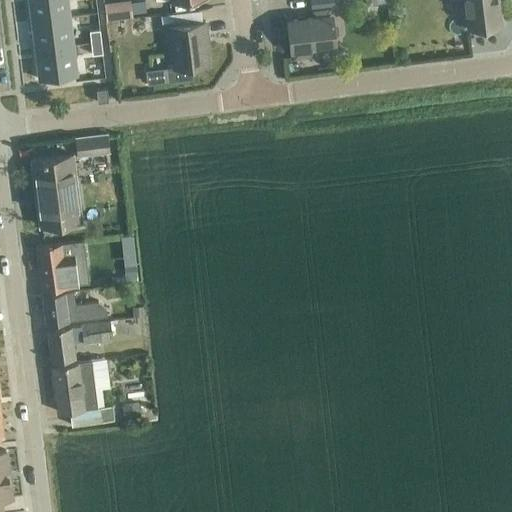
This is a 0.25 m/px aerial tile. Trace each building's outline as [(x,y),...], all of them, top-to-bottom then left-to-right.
[(28,0),(31,20),(53,18),(70,15),(68,0),(28,0)] [(121,0),(107,2),(109,20),(135,16),(133,0),(121,0)] [(334,0),(312,0),(313,8),(335,6),(334,0)] [(464,0),(468,29),(502,25),(498,0),(464,0)] [(314,18),(290,21),(294,57),(310,55),(309,47),(334,44),(333,36),(335,36),(338,33),(337,26),(334,23),(331,24),(329,8),(321,9),(313,10),(314,18)] [(170,14),(159,16),(160,23),(171,22),(170,14)] [(53,18),(31,20),(33,34),(35,49),(54,46),(74,44),(73,35),(70,15),(53,18)] [(195,78),(193,66),(209,64),(205,35),(207,35),(205,20),(171,25),(172,37),(169,38),(173,67),(169,67),(171,81),(195,78)] [(121,37),(119,22),(107,23),(109,39),(121,37)] [(99,29),(90,30),(91,42),(100,41),(101,41),(101,36),(100,29),(99,29)] [(100,41),(91,42),(92,54),(93,54),(98,53),(103,53),(101,41),(100,41)] [(54,46),(35,49),(39,79),(58,76),(78,74),(74,44),(54,46)] [(98,103),(109,101),(108,88),(96,89),(98,103)] [(108,134),(75,138),(77,156),(110,152),(108,134)] [(72,153),(33,158),(41,225),(80,220),(72,153)] [(89,282),(84,240),(36,246),(42,289),(77,284),(89,282)] [(136,262),(123,264),(125,277),(137,276),(136,262)] [(72,290),(43,294),(47,322),(71,319),(71,320),(107,316),(107,307),(98,302),(94,302),(74,305),(72,290)] [(142,314),(141,305),(132,306),(133,315),(142,314)] [(112,338),(110,319),(47,328),(52,359),(75,356),(73,341),(83,340),(84,342),(112,338)] [(78,361),(52,364),(58,411),(70,410),(72,424),(115,419),(113,404),(105,405),(101,377),(109,376),(107,357),(91,359),(78,361)] [(139,417),(138,403),(122,405),(124,419),(139,417)] [(0,511),(2,511),(1,498),(11,497),(5,449),(0,449),(0,511)]
